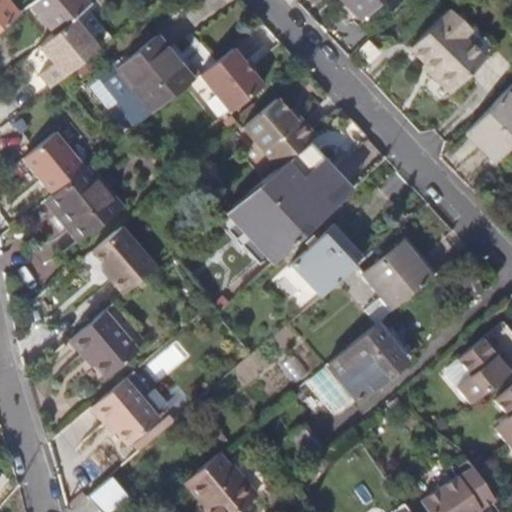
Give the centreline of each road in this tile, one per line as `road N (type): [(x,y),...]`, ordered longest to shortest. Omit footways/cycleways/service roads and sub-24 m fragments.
road 1 (residential): [(263,0),(511,280)]
road 2 (residential): [(0,359),(40,511)]
